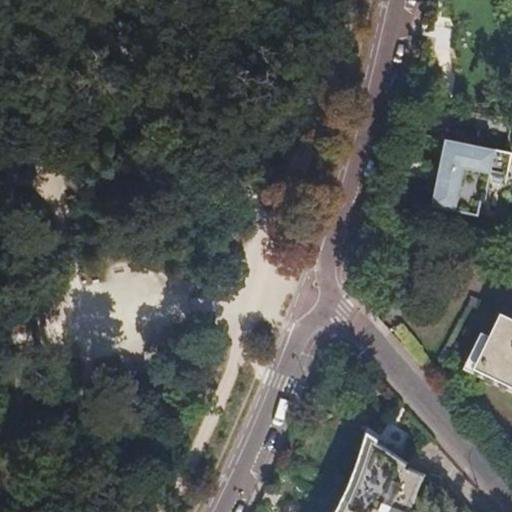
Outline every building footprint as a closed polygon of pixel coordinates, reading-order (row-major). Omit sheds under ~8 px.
[(511,157),(511,154),(446,141),(432,207),(456,213),(458,204),(480,209),(481,201),(485,202),(491,173),(508,177),(511,157)] [(511,322),(495,314),(484,339),(487,341),(477,363),(511,380),(511,322)] [(32,354),(39,353),(31,317),(25,318),(32,354)] [(343,511),(373,440),(378,443),(380,439),(368,432),(336,511),(335,511),(343,511)] [(414,511),(411,510),(425,474),(406,466),(407,462),(378,443),(373,440),(343,511),(414,511)]
